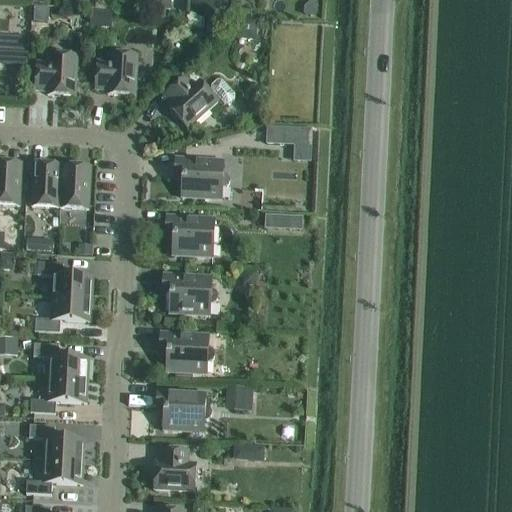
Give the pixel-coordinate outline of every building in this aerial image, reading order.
[(95,0),(95,11),(107,11),(107,12),(111,12),(111,0),(95,0)] [(153,0),(153,11),(171,12),(171,0),(153,0)] [(230,2),(230,12),(241,13),(241,2),(230,2)] [(203,5),(190,5),(190,14),(202,15),(203,5)] [(34,9),(34,22),(51,22),(51,10),(34,9)] [(95,11),(90,10),(89,28),(106,28),(107,12),(107,11),(95,11)] [(16,42),(15,51),(18,52),(28,52),(29,39),(19,39),(16,42)] [(6,52),(6,67),(27,68),(28,53),(6,52)] [(135,97),(138,57),(109,55),(108,63),(96,62),(95,92),(107,92),(107,96),(135,97)] [(37,64),(37,65),(35,91),(35,92),(47,93),(47,96),(75,98),(77,58),(49,56),(48,65),(37,64)] [(35,91),(37,65),(30,65),(29,84),(28,90),(35,91)] [(188,130),(217,103),(216,102),(219,100),(224,106),(228,106),(233,101),(233,97),(221,83),(217,83),(212,88),(211,92),(209,94),(199,83),(193,88),(185,79),(164,97),(172,106),(169,109),(188,130)] [(19,83),(13,88),(13,100),(28,100),(28,90),(29,84),(19,83)] [(266,126),(265,146),(294,147),(294,127),(266,126)] [(223,162),(176,160),(175,181),(182,181),(181,199),(221,201),(222,189),(224,188),(226,186),(228,184),(228,181),(227,177),(224,176),(222,175),(223,162)] [(0,164),(0,206),(19,207),(21,165),(0,164)] [(31,208),(60,210),(62,167),(33,166),(31,208)] [(62,167),(60,210),(88,211),(90,169),(62,167)] [(291,217),(291,231),(302,232),(303,218),(291,217)] [(214,221),(167,218),(165,239),(173,239),(172,257),(212,259),(213,246),(215,246),(217,244),(219,242),(219,238),(218,236),(215,234),(213,233),(214,221)] [(26,240),(25,253),(35,254),(35,240),(26,240)] [(92,249),(77,248),(77,257),(91,258),(92,249)] [(11,258),(1,257),(0,267),(0,270),(10,271),(11,258)] [(53,278),(52,300),(91,302),(93,279),(62,278),(63,265),(38,264),(37,277),(53,278)] [(243,272),(242,286),(252,287),(256,287),(257,273),(253,272),(243,272)] [(211,279),(164,276),(163,297),(170,298),(169,315),(209,317),(210,304),(212,304),(214,303),(216,300),(216,297),(215,294),(212,292),(210,292),(211,279)] [(90,324),(91,302),(52,300),(51,321),(35,320),(34,333),(59,334),(60,322),(90,324)] [(166,374),(175,374),(175,382),(192,383),(193,375),(206,376),(207,363),(211,361),(213,358),(213,355),(212,352),(209,351),(207,350),(208,337),(161,335),(160,356),(167,356),(166,374)] [(0,357),(17,358),(17,339),(0,339),(0,357)] [(49,359),(48,382),(87,383),(88,361),(58,360),(59,347),(34,345),(33,359),(49,359)] [(86,405),(87,383),(48,382),(47,402),(31,402),(30,415),(55,416),(56,403),(86,405)] [(225,406),(225,411),(229,411),(251,413),(253,390),(252,389),(245,389),(227,388),(225,406)] [(205,395),(157,393),(157,413),(164,414),(163,432),(203,434),(204,421),(205,421),(208,419),(210,417),(210,413),(209,410),(206,409),(204,408),(205,395)] [(45,441),(43,463),(83,465),(84,442),(54,441),(54,428),(29,427),(29,440),(45,441)] [(246,448),(246,455),(250,462),(264,462),(264,448),(246,448)] [(154,491),(194,493),(195,465),(188,465),(188,453),(160,452),(159,464),(156,463),(154,491)] [(82,487),(83,465),(43,463),(42,484),(26,483),(26,496),(51,497),(52,485),(82,487)]
